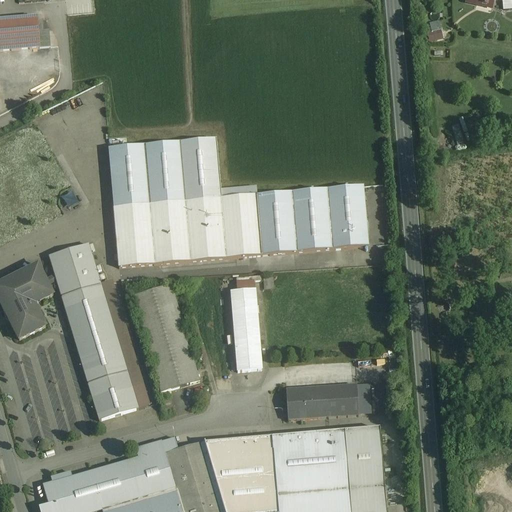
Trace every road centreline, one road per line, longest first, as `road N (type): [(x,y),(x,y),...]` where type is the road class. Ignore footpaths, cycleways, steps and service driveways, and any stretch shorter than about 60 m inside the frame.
road 1 (primary): [(392,0),(434,511)]
road 2 (residential): [(227,407),(13,474)]
road 3 (track): [(187,0),(191,123)]
